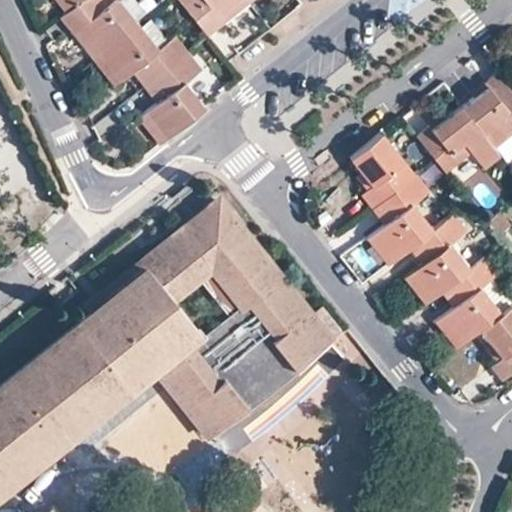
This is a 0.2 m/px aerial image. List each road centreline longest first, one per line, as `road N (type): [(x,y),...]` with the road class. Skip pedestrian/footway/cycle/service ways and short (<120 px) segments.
road 1 (residential): [(214,127),(98,213),(0,5)]
road 2 (residential): [(267,189),(457,432)]
road 3 (residential): [(267,189),(507,0)]
road 4 (residential): [(370,0),(214,127)]
